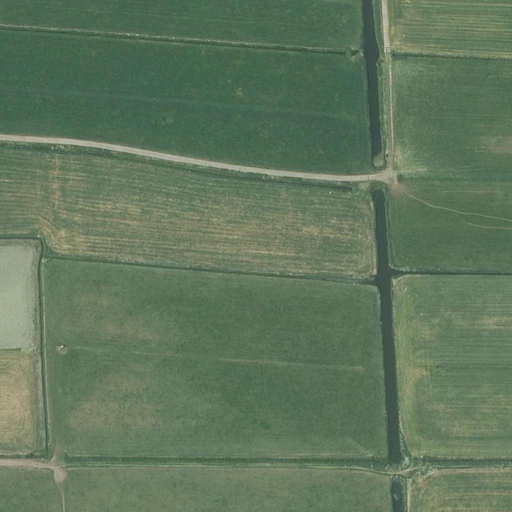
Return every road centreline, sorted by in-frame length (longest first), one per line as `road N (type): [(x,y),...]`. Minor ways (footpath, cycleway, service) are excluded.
road 1 (track): [(382,0),(390,175),(275,173),(0,137)]
road 2 (track): [(0,461),(388,473)]
road 3 (track): [(388,473),(511,467)]
